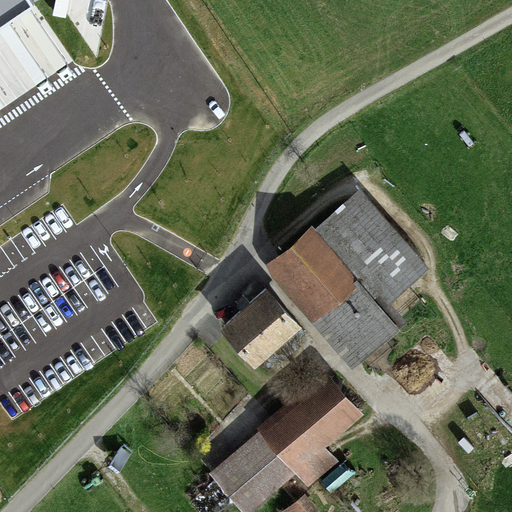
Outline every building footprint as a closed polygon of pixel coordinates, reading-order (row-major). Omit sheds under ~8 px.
[(0,0),(0,20),(28,0),(0,0)] [(359,195),(273,270),(356,364),(410,318),(396,302),(428,274),(359,195)] [(269,292),(228,329),(262,367),(303,330),(269,292)] [(259,433),(295,471),(306,483),(334,457),(323,445),(360,410),(325,372),(259,433)] [(259,433),(214,475),(249,511),(251,511),(295,471),(259,433)] [(317,511),(308,497),(285,511),(317,511)]
